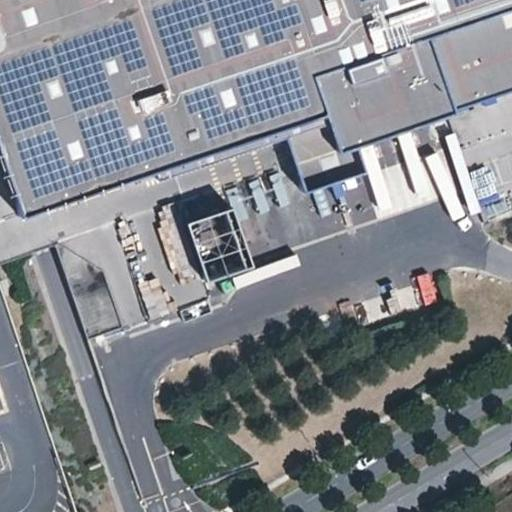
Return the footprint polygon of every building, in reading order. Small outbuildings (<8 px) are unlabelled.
[(511,0),(0,0),(0,163),(16,213),(151,168),(154,177),(281,134),(291,163),(300,190),(361,169),(352,144),(511,89),(511,0)] [(484,223),(511,215),(511,199),(480,209),(484,223)] [(228,204),(181,219),(201,279),(248,264),(228,204)] [(413,274),(421,304),(436,300),(429,270),(413,274)] [(0,511),(75,511),(0,290),(0,511)]
